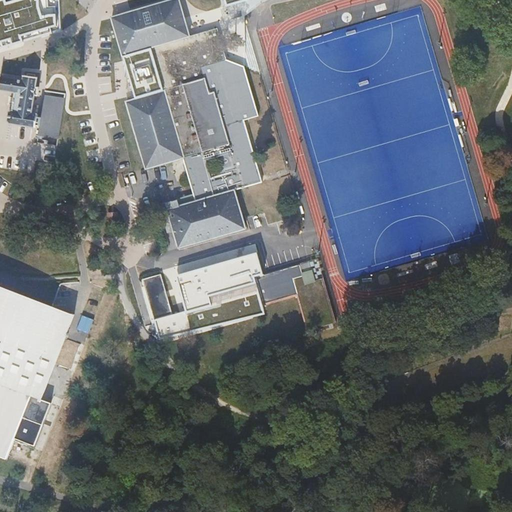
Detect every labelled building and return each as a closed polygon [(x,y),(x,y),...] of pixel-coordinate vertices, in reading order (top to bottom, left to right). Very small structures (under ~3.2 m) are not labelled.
[(58,0),(25,0),(26,30),(60,28),(58,0)] [(179,0),(170,0),(112,17),(123,54),(150,46),(164,91),(136,99),(127,102),(147,168),(184,157),(197,202),(169,210),(180,247),(246,228),(235,190),(264,182),(245,119),(260,115),(244,66),(226,57),(216,25),(189,33),(179,0)] [(150,46),(123,54),(136,99),(164,91),(150,46)] [(24,79),(1,76),(0,85),(0,90),(16,92),(14,110),(11,109),(10,112),(8,121),(11,123),(35,128),(36,125),(40,126),(42,117),(37,116),(37,114),(32,113),(35,95),(39,96),(40,87),(36,86),(37,77),(24,75),(24,79)] [(65,99),(45,96),(42,117),(40,126),(39,136),(58,140),(65,99)] [(181,202),(196,200),(195,194),(180,196),(181,202)] [(298,294),(290,266),(265,273),(258,252),(177,275),(185,310),(174,313),(156,319),(162,340),(262,312),(262,305),(298,294)] [(319,257),(290,266),(298,294),(308,328),(309,328),(295,277),(304,275),(303,272),(313,269),(316,279),(323,277),(336,321),(337,320),(319,257)] [(304,275),(295,277),(309,328),(308,328),(308,330),(337,321),(337,320),(336,321),(323,277),(316,279),(313,269),(303,272),(304,275)] [(162,273),(144,279),(156,319),(174,313),(162,273)] [(48,402),(80,316),(0,284),(0,456),(12,461),(21,442),(39,448),(55,404),(48,402)]
